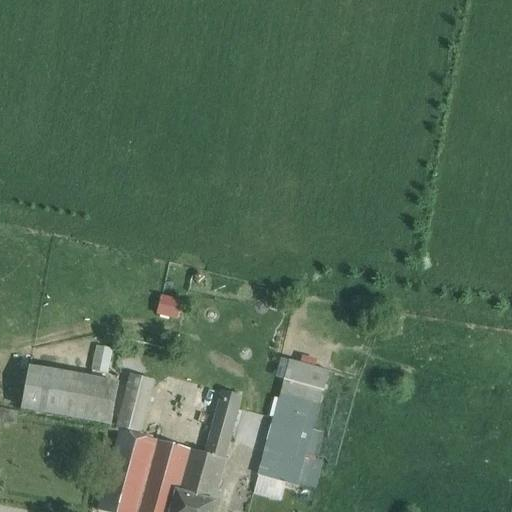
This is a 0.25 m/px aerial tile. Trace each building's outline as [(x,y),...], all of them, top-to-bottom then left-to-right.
[(94,365),(110,369),(114,349),(98,346),(94,365)] [(328,372),(289,361),(284,381),(307,387),(323,391),(328,372)] [(118,386),(30,370),(23,410),(110,426),(115,418),(112,418),(118,386)] [(153,388),(125,381),(115,418),(110,426),(109,430),(120,433),(98,511),(171,511),(177,493),(215,503),(227,460),(225,460),(242,398),(222,392),(205,455),(140,438),(153,388)] [(307,387),(284,381),(269,436),(292,441),(300,414),(307,387)] [(323,391),(307,387),(300,414),(316,419),(323,391)] [(292,441),(292,443),(282,482),(298,486),(316,419),(300,414),(292,441)] [(292,441),(269,436),(258,475),(282,482),(292,443),(292,441)] [(212,511),(215,503),(177,493),(171,511),(212,511)]
